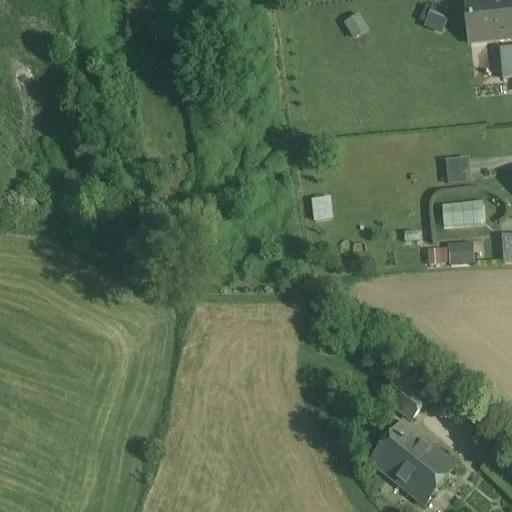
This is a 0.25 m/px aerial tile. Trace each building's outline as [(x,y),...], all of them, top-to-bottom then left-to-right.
[(511,2),(468,6),(472,45),(497,43),(511,41),(511,4),(511,5),(511,2)] [(450,16),(435,9),(429,24),(444,31),(450,16)] [(361,15),(347,23),(357,40),(371,32),(361,15)] [(158,42),(177,41),(176,21),(157,22),(158,42)] [(511,48),(502,49),(505,80),(511,79),(511,48)] [(476,159),(448,161),(449,185),(477,184),(476,159)] [(315,199),(318,222),(339,219),(336,197),(315,199)] [(482,204),(443,207),(445,228),(484,225),(482,204)] [(467,245),(446,246),(447,269),(468,268),(467,245)] [(428,406),(400,384),(385,402),(390,407),(413,425),(428,406)] [(457,471),(405,429),(374,467),(401,489),(426,510),(457,472),(457,471)]
